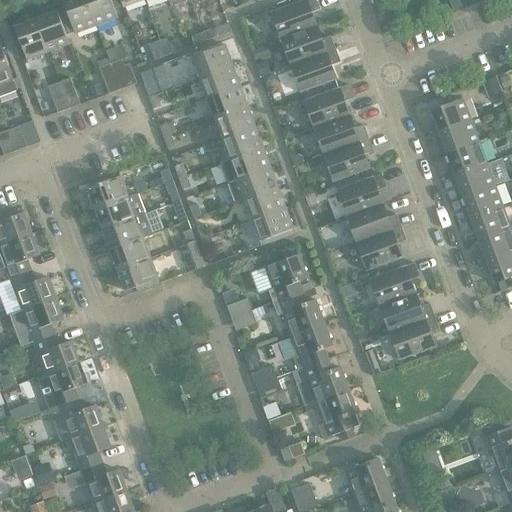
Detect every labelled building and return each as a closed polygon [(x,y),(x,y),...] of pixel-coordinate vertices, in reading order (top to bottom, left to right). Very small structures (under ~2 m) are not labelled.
[(65,36),(66,35),(75,32),(75,34),(97,26),(86,0),(65,0),(63,1),(66,9),(67,8),(71,20),(61,24),(65,36)] [(86,0),(97,26),(118,18),(115,9),(123,6),(124,5),(121,0),(86,0)] [(281,40),(317,26),(312,13),(321,9),(317,0),(304,0),(271,12),(281,40)] [(452,10),(462,7),(459,0),(451,0),(449,1),(452,10)] [(61,24),(71,20),(67,8),(66,9),(36,20),(48,53),(70,45),(66,35),(65,36),(61,24)] [(15,28),(27,61),(48,53),(36,20),(15,28)] [(317,26),(281,40),(291,66),(336,49),(331,36),(322,40),(317,26)] [(203,33),(206,41),(218,37),(215,29),(203,33)] [(206,41),(203,33),(191,38),(194,46),(206,41)] [(163,49),(166,56),(178,52),(175,44),(163,49)] [(200,79),(233,66),(225,45),(192,58),(200,79)] [(266,45),(252,50),(256,61),(270,56),(266,45)] [(0,96),(17,91),(14,81),(1,48),(0,48),(0,96)] [(166,56),(163,49),(151,53),(154,61),(166,56)] [(336,49),(291,66),(301,93),(337,80),(331,66),(340,62),(336,49)] [(110,64),(120,90),(137,84),(129,64),(124,66),(122,60),(110,64)] [(267,60),(257,64),(262,77),(272,73),(267,60)] [(120,90),(110,64),(99,68),(109,94),(120,90)] [(233,66),(200,79),(207,99),(240,87),(233,66)] [(272,73),(262,77),(266,88),(272,85),(274,79),(272,73)] [(511,84),(509,76),(501,79),(504,89),(511,86),(511,84)] [(501,93),(495,78),(484,83),(489,98),(501,93)] [(71,79),(59,83),(69,109),(80,105),(71,79)] [(59,83),(48,87),(58,113),(69,109),(59,83)] [(148,98),(156,95),(152,83),(144,86),(148,98)] [(314,129),(350,115),(345,102),(354,99),(349,85),(304,102),(314,129)] [(101,86),(90,90),(93,98),(104,94),(101,86)] [(240,87),(207,99),(215,119),(248,107),(240,87)] [(156,95),(148,98),(153,110),(161,107),(156,95)] [(434,135),(471,122),(463,99),(431,111),(436,125),(431,127),(434,135)] [(248,107),(215,119),(222,139),(255,127),(248,107)] [(350,115),(314,129),(324,155),(369,138),(364,125),(355,129),(350,115)] [(159,126),(164,138),(171,135),(171,134),(176,132),(172,122),(159,126)] [(471,122),(434,135),(437,144),(442,141),(447,155),(479,143),(471,122)] [(19,126),(8,131),(16,152),(27,147),(19,126)] [(255,127),(222,139),(230,159),(263,147),(255,127)] [(287,128),(282,130),(285,139),(295,136),(293,130),(287,128)] [(0,133),(0,144),(4,156),(16,152),(8,131),(0,133)] [(171,135),(164,138),(168,150),(176,147),(171,135)] [(369,138),(324,155),(334,182),(370,169),(365,155),(374,151),(369,138)] [(479,143),(447,155),(452,168),(447,170),(450,178),(487,164),(479,143)] [(263,147),(230,159),(230,160),(220,164),(228,183),(270,168),(263,147)] [(299,155),(292,158),(295,166),(304,162),(303,157),(299,155)] [(174,166),(178,179),(187,176),(182,163),(174,166)] [(463,198),(495,186),(487,164),(450,178),(453,186),(458,184),(463,198)] [(235,203),(245,200),(278,188),(270,168),(228,183),(235,203)] [(165,184),(173,181),(169,169),(161,172),(165,184)] [(347,218),(383,204),(378,191),(387,188),(382,174),(337,190),(347,218)] [(87,189),(95,210),(128,197),(120,176),(87,189)] [(178,179),(183,190),(191,187),(187,176),(178,179)] [(173,181),(165,184),(170,195),(177,193),(173,181)] [(495,186),(463,198),(468,211),(462,213),(465,221),(503,207),(495,186)] [(245,200),(252,220),(286,208),(278,188),(245,200)] [(95,210),(103,230),(145,214),(137,194),(128,197),(95,210)] [(189,207),(193,218),(201,215),(197,203),(189,207)] [(383,204),(347,218),(357,244),(402,227),(397,214),(388,218),(383,204)] [(503,207),(465,221),(468,229),(474,227),(479,240),(511,228),(503,207)] [(16,208),(0,213),(0,222),(19,215),(16,208)] [(286,208),(252,220),(260,241),(293,229),(286,208)] [(180,223),(188,221),(183,209),(175,212),(180,223)] [(0,246),(32,234),(24,213),(19,215),(0,222),(0,246)] [(143,239),(153,235),(145,214),(103,230),(110,250),(143,238),(143,239)] [(197,227),(201,239),(209,236),(204,225),(197,227)] [(402,227),(357,244),(367,271),(403,258),(398,244),(407,241),(402,227)] [(511,231),(511,228),(479,240),(484,253),(478,256),(481,264),(511,252),(511,231)] [(188,244),(195,241),(191,230),(183,232),(188,244)] [(32,234),(0,246),(0,251),(10,279),(31,271),(27,260),(40,255),(32,234)] [(213,248),(211,243),(218,241),(215,235),(209,237),(209,236),(201,239),(205,251),(213,248)] [(143,238),(110,250),(118,270),(150,258),(143,239),(143,238)] [(195,241),(188,244),(180,247),(189,272),(205,267),(195,241)] [(511,252),(481,264),(484,272),(490,270),(495,284),(511,277),(511,252)] [(273,303),(303,292),(299,282),(308,278),(299,255),(265,267),(273,289),(268,291),(273,303)] [(150,258),(118,270),(125,291),(158,279),(150,258)] [(380,307),(416,293),(411,280),(420,277),(415,263),(370,280),(380,307)] [(346,269),(336,273),(339,283),(350,279),(346,269)] [(31,271),(10,279),(22,311),(56,298),(48,277),(35,282),(31,271)] [(231,290),(222,294),(227,306),(240,301),(237,293),(231,290)] [(303,292),(273,303),(278,316),(283,314),(290,335),(324,323),(316,300),(307,303),(303,292)] [(416,293),(380,307),(390,333),(435,317),(430,303),(421,307),(416,293)] [(34,343),(55,335),(51,324),(63,319),(56,298),(22,311),(34,343)] [(227,306),(232,319),(252,311),(248,298),(240,301),(227,306)] [(263,307),(252,311),(255,319),(266,315),(263,307)] [(232,319),(236,330),(256,323),(255,319),(252,311),(232,319)] [(435,317),(390,333),(393,342),(388,344),(386,348),(389,356),(393,358),(398,356),(400,360),(436,347),(431,333),(440,330),(435,317)] [(293,358),(298,371),(336,357),(336,356),(328,359),(324,349),(333,346),(324,323),(290,335),(298,357),(293,358)] [(367,330),(356,334),(360,344),(371,340),(367,330)] [(0,333),(0,352),(10,349),(4,332),(0,333)] [(55,335),(34,343),(46,375),(79,362),(72,341),(59,346),(55,335)] [(257,348),(244,353),(249,365),(256,363),(259,356),(257,348)] [(375,350),(364,354),(369,368),(380,364),(375,350)] [(305,407),(315,403),(349,390),(341,367),(340,367),(336,357),(298,371),(292,373),(305,407)] [(79,362),(46,375),(38,378),(50,410),(79,399),(75,388),(87,384),(79,362)] [(257,386),(277,379),(272,366),(252,373),(257,386)] [(12,373),(0,378),(4,389),(17,384),(12,373)] [(277,379),(257,386),(261,397),(281,390),(277,379)] [(323,439),(340,433),(343,441),(354,436),(352,429),(353,428),(349,417),(358,414),(349,390),(315,403),(323,424),(318,426),(323,439)] [(79,399),(50,410),(62,442),(70,439),(103,427),(95,406),(83,410),(79,399)] [(280,417),(269,421),(274,435),(285,431),(280,417)] [(103,427),(70,439),(81,471),(102,463),(98,452),(111,448),(103,427)] [(498,471),(511,465),(511,434),(509,428),(486,437),(498,471)] [(280,449),(285,462),(306,454),(301,442),(280,449)] [(21,478),(33,475),(29,455),(16,458),(21,478)] [(353,494),(387,482),(379,459),(345,471),(353,494)] [(93,503),(127,491),(119,470),(107,474),(102,463),(81,471),(93,503)] [(42,464),(33,468),(39,485),(48,481),(42,464)] [(511,465),(498,471),(511,504),(511,503),(511,465)] [(387,482),(353,494),(359,511),(374,511),(395,504),(387,482)] [(52,483),(39,488),(43,500),(56,495),(52,483)] [(310,484),(291,491),(298,511),(306,511),(319,507),(310,484)] [(253,511),(287,511),(286,510),(280,511),(274,511),(285,508),(278,488),(265,493),(270,506),(253,511)] [(127,491),(93,503),(96,511),(134,511),(135,511),(127,491)]
